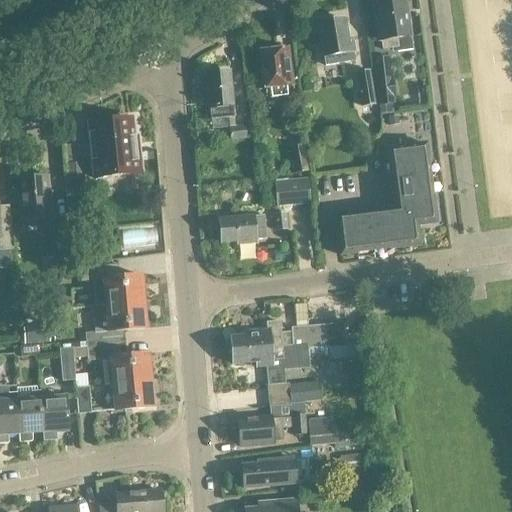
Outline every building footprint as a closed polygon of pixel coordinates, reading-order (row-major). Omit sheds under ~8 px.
[(385,0),(377,1),(377,4),(373,5),(378,42),(381,42),(382,51),(391,50),(391,54),(412,51),(405,0),(387,3),(386,0),(385,0)] [(330,20),(323,22),(321,24),(318,25),(321,43),(319,47),(320,53),(323,56),(325,67),(355,62),(353,53),(354,52),(352,39),(347,40),(344,20),(332,22),(330,20)] [(261,53),(263,71),(257,72),(259,90),(270,88),(271,98),(287,96),(286,86),(292,86),(287,49),(261,53)] [(390,80),(388,59),(375,60),(379,107),(394,105),(393,98),(395,98),(393,80),(390,80)] [(204,91),(206,109),(210,109),(211,120),(234,118),(230,73),(226,73),(226,71),(217,72),(217,74),(206,75),(207,91),(204,91)] [(362,107),(375,105),(369,72),(356,74),(362,107)] [(95,178),(140,174),(137,137),(133,137),(131,119),(119,120),(116,118),(109,119),(106,122),(89,123),(89,129),(87,132),(87,137),(91,139),(95,178)] [(230,141),(246,140),(245,127),(229,128),(230,141)] [(419,245),(417,226),(436,223),(426,144),(386,149),(394,208),(335,216),(340,256),(419,245)] [(308,172),(304,146),(289,148),(293,175),(308,172)] [(74,163),(66,164),(68,182),(85,180),(84,163),(74,163)] [(17,179),(21,221),(51,218),(47,176),(17,179)] [(277,208),(310,205),(308,179),(274,182),(277,208)] [(211,205),(212,216),(237,215),(237,204),(211,205)] [(274,215),(275,231),(288,230),(286,214),(274,215)] [(221,244),(237,243),(237,245),(255,244),(255,240),(266,239),(264,216),(253,217),(253,216),(219,219),(219,223),(217,223),(218,233),(220,233),(221,244)] [(63,225),(49,226),(52,256),(66,255),(63,225)] [(0,251),(13,250),(11,226),(0,226),(0,251)] [(149,243),(149,232),(122,233),(123,244),(149,243)] [(274,251),(275,260),(290,259),(289,250),(274,251)] [(113,278),(112,265),(79,268),(81,282),(93,281),(95,307),(106,306),(145,302),(142,276),(113,278)] [(86,347),(120,344),(118,331),(147,329),(145,302),(106,306),(95,307),(92,307),(94,332),(85,333),(86,347)] [(305,304),(294,305),(296,322),(307,321),(305,304)] [(267,323),(267,330),(247,332),(247,335),(231,336),(231,340),(229,343),(229,348),(232,350),(233,365),(256,363),(256,368),(266,367),(268,386),(284,384),(282,368),(309,366),(308,356),(314,355),(314,357),(329,356),(326,325),(291,328),(291,332),(281,333),(280,322),(267,323)] [(110,359),(112,385),(151,381),(149,354),(121,357),(120,344),(86,347),(87,361),(110,359)] [(21,358),(37,356),(36,346),(20,348),(21,358)] [(72,349),(60,350),(63,382),(75,381),(72,349)] [(151,381),(112,385),(115,411),(154,408),(151,381)] [(321,399),(320,383),(289,386),(291,402),(321,399)] [(78,415),(91,414),(89,387),(76,388),(78,415)] [(5,436),(18,435),(19,444),(20,444),(17,401),(16,394),(8,395),(8,388),(0,388),(0,445),(6,445),(5,436)] [(29,400),(17,401),(20,444),(29,443),(30,434),(42,433),(43,442),(40,400),(40,392),(32,393),(29,396),(29,400)] [(54,432),(67,431),(65,398),(40,400),(43,442),(53,441),(54,432)] [(282,430),(294,429),(293,416),(305,415),(304,404),(290,405),(290,406),(270,408),(270,418),(238,420),(240,446),(273,444),(273,441),(283,441),(282,430)] [(230,407),(231,418),(263,416),(262,405),(230,407)] [(305,415),(293,416),(294,429),(295,436),(307,435),(305,415)] [(80,441),(89,439),(86,417),(76,418),(80,441)] [(333,426),(310,429),(311,446),(335,443),(333,426)] [(339,457),(342,480),(361,478),(358,455),(339,457)] [(256,461),(256,464),(241,465),(243,489),(273,486),(273,485),(295,483),(294,469),(282,470),(281,460),(271,461),(271,460),(256,461)] [(301,490),(302,502),(326,500),(325,488),(301,490)] [(161,511),(160,492),(128,494),(128,495),(116,496),(117,511),(161,511)] [(295,511),(295,500),(258,503),(259,508),(245,509),(245,511),(295,511)]
